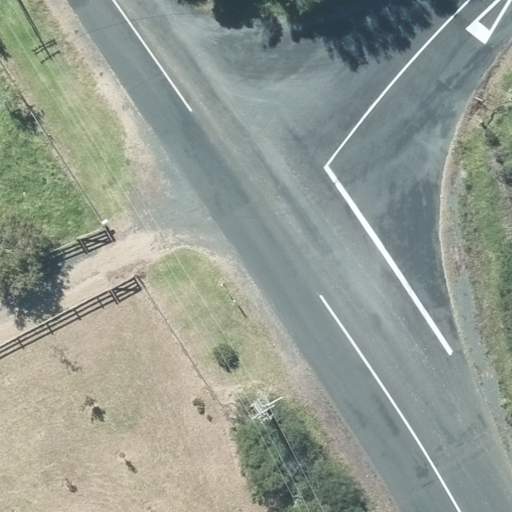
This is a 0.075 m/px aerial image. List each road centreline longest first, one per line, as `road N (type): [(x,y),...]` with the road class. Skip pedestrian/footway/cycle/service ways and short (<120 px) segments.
road 1 (unclassified): [(275,223),(459,511)]
road 2 (unclassified): [(275,223),(474,0)]
road 3 (unclassified): [(116,0),(275,223)]
